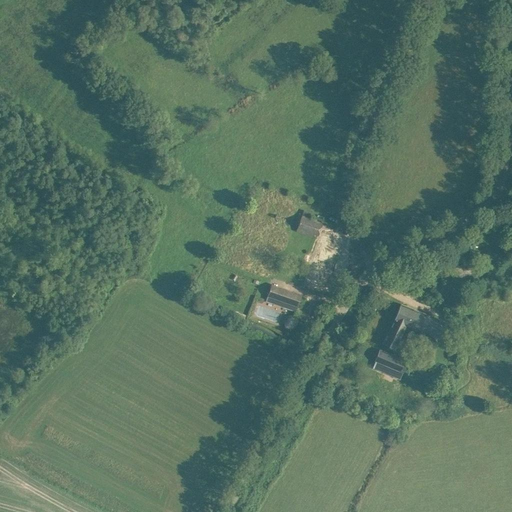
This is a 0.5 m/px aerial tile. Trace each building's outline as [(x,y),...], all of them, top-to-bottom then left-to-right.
[(304,230),(318,235),(322,224),(301,217),(296,230),(303,233),(304,230)] [(305,286),(323,292),(341,242),(322,236),(305,286)] [(267,296),(297,307),(301,295),(271,285),(267,296)] [(449,323),(401,304),(382,343),(391,348),(395,349),(401,334),(421,342),(425,333),(442,340),(446,333),(449,323)] [(307,328),(299,335),(306,342),(313,334),(307,328)] [(372,368),(399,379),(402,373),(407,362),(380,350),(375,361),(372,368)]
